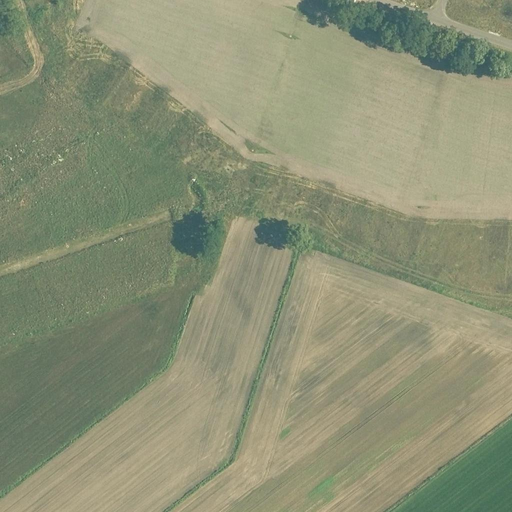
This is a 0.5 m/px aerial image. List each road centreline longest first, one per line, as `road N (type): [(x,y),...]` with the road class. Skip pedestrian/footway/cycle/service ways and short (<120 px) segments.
road 1 (residential): [(511,294),(464,290),(219,199),(196,206)]
road 2 (residential): [(0,89),(32,77),(196,206)]
road 3 (residential): [(196,206),(0,273)]
